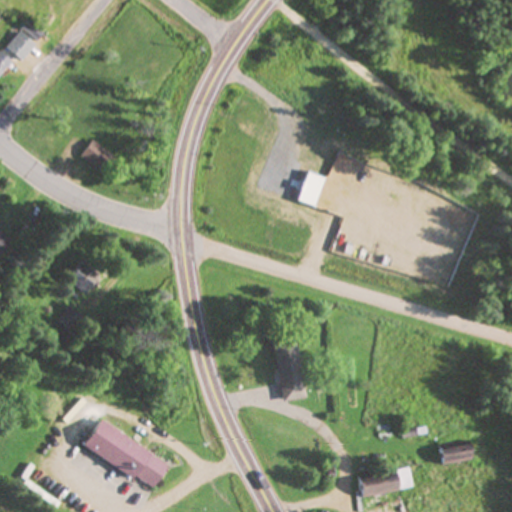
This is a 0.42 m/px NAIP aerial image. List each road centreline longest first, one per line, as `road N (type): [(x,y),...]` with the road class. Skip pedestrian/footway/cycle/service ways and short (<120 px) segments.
road 1 (residential): [(511,340),(103,217),(0,143)]
road 2 (tertiary): [(270,511),(207,375),(177,208),(205,92),(266,0)]
road 3 (residential): [(0,122),(103,0)]
